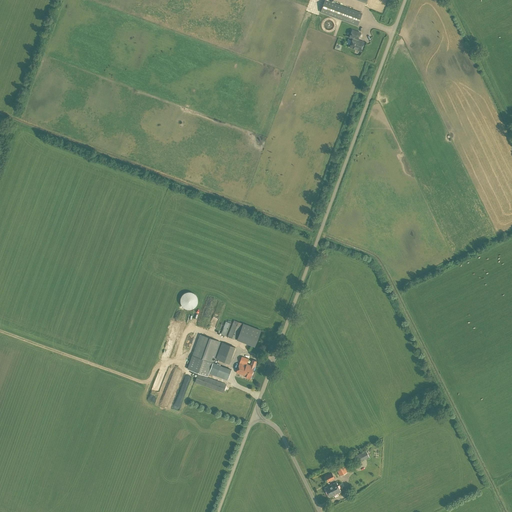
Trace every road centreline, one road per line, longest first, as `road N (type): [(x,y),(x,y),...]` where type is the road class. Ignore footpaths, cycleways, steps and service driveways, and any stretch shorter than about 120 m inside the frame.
road 1 (unclassified): [(255,413),(405,0)]
road 2 (track): [(446,0),(511,130)]
road 3 (unclassified): [(321,511),(285,439),(255,413)]
